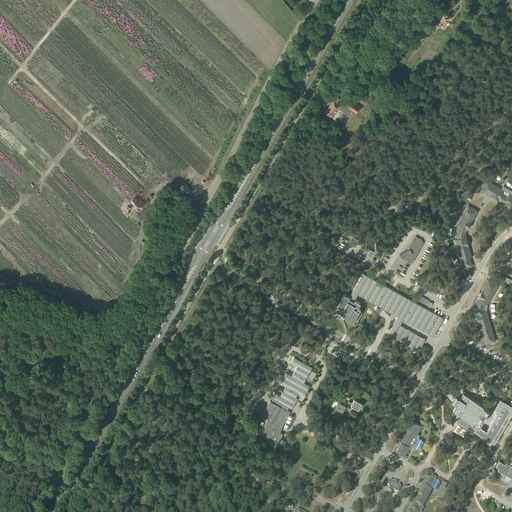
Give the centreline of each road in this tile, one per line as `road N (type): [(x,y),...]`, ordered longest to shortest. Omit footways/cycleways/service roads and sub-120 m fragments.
road 1 (unclassified): [(33,511),(316,0)]
road 2 (unclassified): [(417,379),(210,264)]
road 3 (track): [(511,109),(348,236),(343,246),(350,253)]
road 4 (primary): [(53,511),(161,325)]
road 5 (primary): [(161,325),(269,140)]
road 6 (primary): [(269,140),(161,325)]
road 7 (unclassified): [(150,367),(253,415),(249,511)]
road 8 (unclassified): [(68,511),(150,367)]
road 9 (primary): [(269,140),(349,0)]
road 10 (track): [(0,320),(123,341)]
road 11 (residential): [(455,312),(350,253)]
